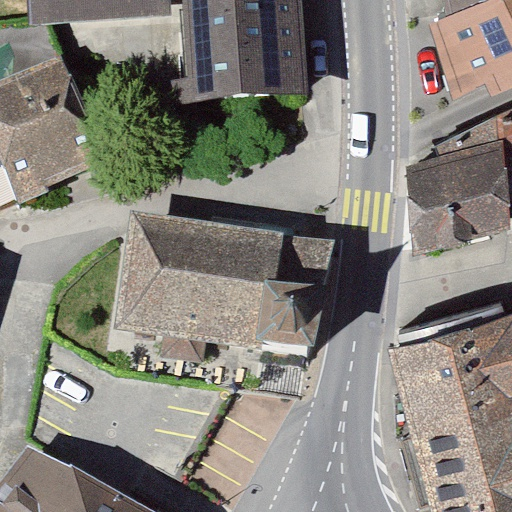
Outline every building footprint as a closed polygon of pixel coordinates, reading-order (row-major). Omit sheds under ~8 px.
[(6,0),(15,37),(156,29),(158,122),(297,114),(287,16),(302,16),(298,0),(6,0)] [(419,22),(451,103),(511,72),(511,0),(435,0),(437,8),(419,22)] [(96,168),(44,64),(0,85),(0,201),(6,214),(96,168)] [(487,140),(406,166),(415,259),(503,233),(493,205),(511,201),(511,103),(486,116),(487,140)] [(332,243),(133,215),(117,326),(317,354),(332,243)] [(511,511),(511,316),(393,350),(440,511),(511,511)] [(118,511),(31,458),(0,502),(0,511),(118,511)]
